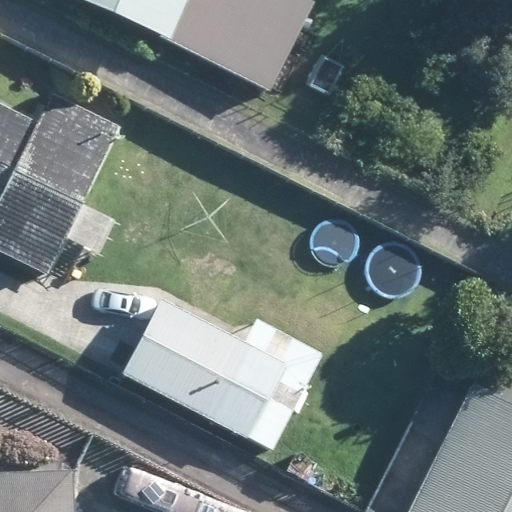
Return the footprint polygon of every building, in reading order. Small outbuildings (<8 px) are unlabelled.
[(54,0),(269,89),(302,7),(285,0),(54,0)] [(57,238),(79,249),(126,272),(143,236),(75,203),(112,128),(44,94),(29,122),(0,107),(0,253),(40,273),(57,238)] [(471,289),(428,270),(375,392),(418,411),(471,289)] [(319,349),(252,317),(240,342),(156,299),(118,374),(240,435),(268,449),(319,349)] [(381,355),(339,335),(322,371),(364,391),(381,355)] [(511,511),(511,406),(468,384),(403,511),(511,511)] [(0,511),(67,511),(66,469),(48,470),(0,472),(0,511)]
